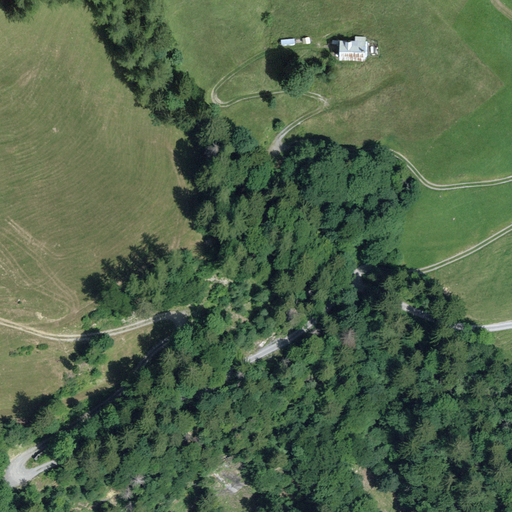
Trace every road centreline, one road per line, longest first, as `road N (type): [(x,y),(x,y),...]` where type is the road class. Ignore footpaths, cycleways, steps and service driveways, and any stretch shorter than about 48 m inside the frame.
road 1 (track): [(511,177),(429,186),(383,148),(352,152),(306,141),(268,156),(287,127),(327,101),(279,90),(221,106),(216,92),(239,64),(280,46),(326,44)]
road 2 (track): [(0,484),(134,431),(309,323),(355,285),(450,329),(511,326)]
road 3 (track): [(17,478),(22,459),(105,405),(191,315),(65,337),(0,320)]
road 4 (track): [(355,285),(362,270),(423,270),(511,228)]
road 5 (track): [(0,414),(56,403),(139,369)]
